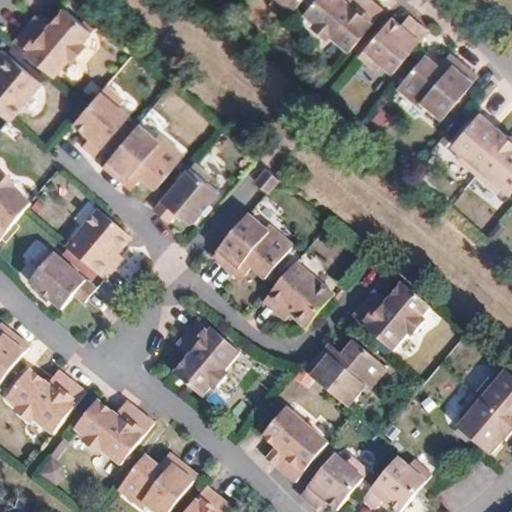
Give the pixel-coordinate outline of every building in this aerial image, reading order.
[(266,0),(264,2),(283,19),(299,0),(266,0)] [(323,39),(342,55),(377,13),(361,0),(349,0),(347,3),(343,0),(335,0),(334,2),(331,0),(305,0),(294,14),(304,23),(306,32),(314,38),(323,39)] [(30,31),(22,25),(6,43),(46,77),(60,60),(68,60),(76,51),(75,42),(84,31),(58,9),(42,27),(37,23),(30,31)] [(30,16),(22,25),(30,31),(37,23),(30,16)] [(402,19),(394,28),(392,35),(398,39),(409,26),(405,22),(402,19)] [(385,21),(350,62),(368,77),(373,71),(382,80),(421,35),(409,26),(398,39),(392,35),(394,28),(385,21)] [(0,119),(1,120),(34,81),(0,53),(0,119)] [(438,57),(430,66),(439,74),(447,64),(438,57)] [(439,74),(430,66),(420,58),(393,90),(416,110),(419,106),(436,120),(468,82),(447,64),(439,74)] [(67,125),(76,133),(83,132),(87,136),(75,148),(88,159),(123,116),(114,108),(118,102),(100,87),(82,107),(69,122),(67,125)] [(448,161),(469,179),(502,140),(473,117),(447,149),(454,154),(448,161)] [(129,175),(137,182),(148,192),(176,160),(153,140),(149,144),(131,129),(98,167),(120,185),(129,175)] [(83,132),(76,133),(68,142),(75,148),(87,136),(83,132)] [(502,140),(469,179),(488,195),(494,188),(502,195),(511,183),(511,142),(505,136),(502,140)] [(189,163),(150,209),(163,221),(171,212),(183,223),(193,213),(202,203),(212,191),(203,183),(206,179),(189,163)] [(129,175),(120,185),(128,193),(137,182),(129,175)] [(0,235),(17,215),(24,207),(8,194),(7,185),(0,179),(0,235)] [(202,203),(193,213),(199,218),(208,208),(202,203)] [(94,212),(60,251),(97,283),(109,269),(104,265),(113,254),(110,251),(123,236),(94,212)] [(207,258),(227,276),(236,265),(245,273),(256,283),(284,249),(260,228),(256,233),(239,220),(207,258)] [(25,286),(37,296),(46,304),(56,312),(69,298),(77,306),(89,293),(44,253),(26,272),(32,277),(25,286)] [(118,258),(113,254),(104,265),(109,269),(118,258)] [(326,294),(290,264),(258,302),(268,310),(271,305),(282,315),(284,311),(300,324),(326,294)] [(236,265),(227,276),(236,284),(245,273),(236,265)] [(366,315),(356,307),(340,327),(381,361),(395,344),(404,345),(412,335),(411,326),(419,316),(394,294),(379,311),(374,306),(366,315)] [(46,304),(37,296),(32,302),(41,310),(46,304)] [(364,298),(356,307),(366,315),(374,306),(364,298)] [(271,305),(268,310),(278,319),(282,315),(271,305)] [(187,315),(171,335),(179,342),(172,351),(179,357),(165,374),(190,396),(198,386),(206,386),(214,377),(215,366),(228,350),(187,315)] [(163,343),(172,351),(179,342),(171,335),(163,343)] [(346,341),(336,353),(329,361),(318,352),(299,374),(339,408),(354,389),(358,392),(378,368),(346,341)] [(325,344),(318,352),(329,361),(336,353),(325,344)] [(0,377),(11,363),(15,359),(0,347),(0,377)] [(485,375),(467,396),(506,428),(511,420),(511,385),(498,373),(491,380),(485,375)] [(39,386),(31,396),(41,403),(49,393),(41,386),(40,386),(39,386)] [(41,403),(31,396),(27,402),(9,388),(0,399),(0,427),(1,432),(10,439),(20,439),(35,451),(69,408),(49,393),(41,403)] [(506,428),(467,396),(451,415),(458,421),(450,430),(481,456),(494,441),(498,444),(509,431),(506,428)] [(269,448),(265,453),(273,460),(265,470),(286,488),(321,446),(278,410),(256,436),(269,448)] [(114,427),(105,420),(101,425),(84,411),(63,437),(73,445),(74,455),(83,462),(94,463),(109,474),(143,434),(122,417),(114,427)] [(114,427),(122,417),(113,411),(105,420),(114,427)] [(273,460),(265,453),(257,463),(265,470),(273,460)] [(39,473),(58,487),(72,468),(54,454),(39,473)] [(318,500),(319,504),(328,511),(362,472),(343,456),(337,463),(327,455),(291,497),(304,507),(313,496),(318,500)] [(155,476),(162,466),(155,459),(147,470),(155,476)] [(136,461),(109,494),(131,511),(133,511),(136,508),(141,511),(165,511),(187,485),(162,466),(155,476),(147,470),(136,461)] [(356,502),(367,511),(378,500),(382,503),(382,509),(386,511),(395,511),(425,478),(407,462),(401,469),(390,461),(356,502)] [(212,511),(213,511),(194,496),(180,511),(212,511)] [(309,511),(312,511),(319,504),(318,500),(313,496),(304,507),(309,511)] [(378,500),(367,511),(379,511),(382,509),(382,503),(378,500)]
